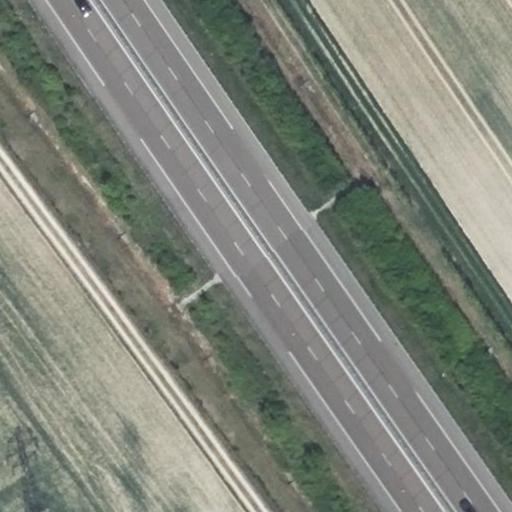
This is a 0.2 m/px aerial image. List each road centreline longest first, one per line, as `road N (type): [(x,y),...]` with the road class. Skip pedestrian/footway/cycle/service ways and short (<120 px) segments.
road 1 (motorway): [(66,0),(431,511)]
road 2 (motorway): [(491,511),(130,0)]
road 3 (track): [(0,152),(265,511)]
road 4 (track): [(291,0),(511,327)]
